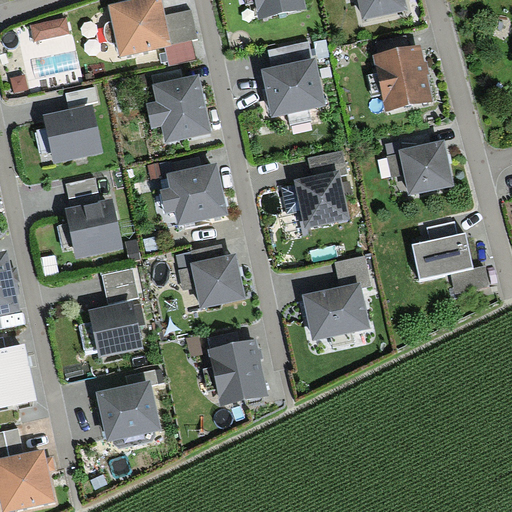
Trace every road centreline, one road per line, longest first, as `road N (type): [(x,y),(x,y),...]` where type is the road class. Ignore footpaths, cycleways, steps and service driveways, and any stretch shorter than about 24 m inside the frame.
road 1 (track): [(80,511),(511,302)]
road 2 (residential): [(202,0),(281,368)]
road 3 (residential): [(0,133),(72,464)]
road 4 (residential): [(435,0),(511,300)]
